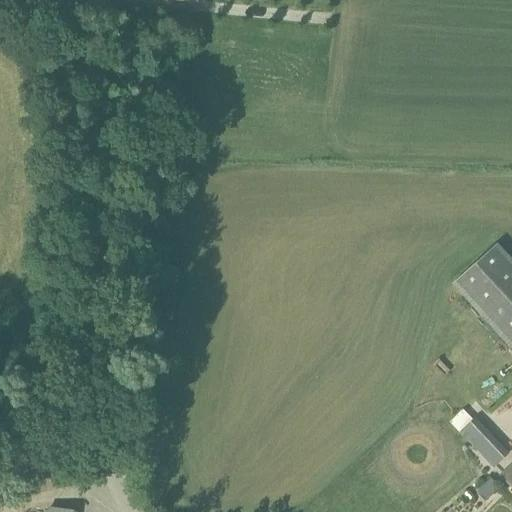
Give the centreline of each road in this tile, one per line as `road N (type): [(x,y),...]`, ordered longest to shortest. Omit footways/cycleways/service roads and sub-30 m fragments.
road 1 (unclassified): [(109,503),(91,67),(83,22),(39,0)]
road 2 (unclassified): [(109,503),(0,420)]
